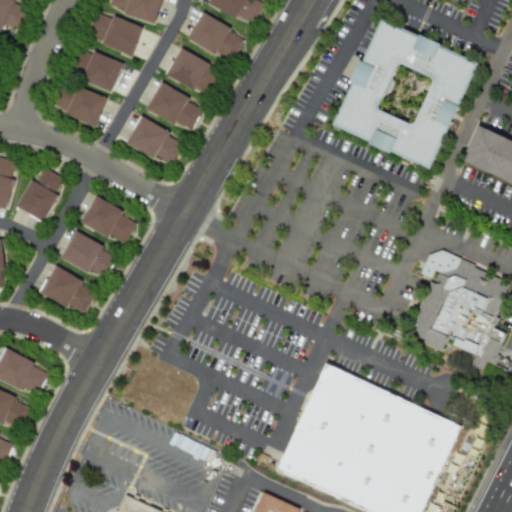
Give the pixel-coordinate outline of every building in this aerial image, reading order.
[(0,0),(0,27),(2,28),(3,25),(16,30),(26,6),(12,0),(0,0)] [(153,23),(161,0),(109,0),(107,7),(153,23)] [(209,0),(207,4),(236,19),(238,16),(252,24),(265,0),(264,0),(209,0)] [(390,0),(426,0),(422,11),(418,9),(417,12),(390,0)] [(101,45),(131,56),(141,29),(95,10),(86,34),(103,40),(101,45)] [(186,38),(229,63),(242,40),(228,32),(230,28),(202,12),(186,38)] [(384,20),(481,65),(449,131),(431,171),(335,126),(384,20)] [(82,48),(71,74),(110,91),(122,65),(82,48)] [(164,75),(203,96),(217,69),(179,48),(164,75)] [(188,132),(201,110),(186,101),(188,98),(161,82),(146,107),(188,132)] [(52,109),(96,125),(106,97),(77,86),(75,91),(61,86),(52,109)] [(153,158),(154,156),(170,164),(180,144),(166,136),(168,131),(140,116),(125,144),(153,158)] [(473,162),(511,179),(511,138),(488,128),(473,162)] [(0,208),(5,210),(13,179),(10,178),(14,161),(0,157),(0,208)] [(64,178),(42,168),(35,181),(30,179),(16,209),(43,222),(64,178)] [(81,223),(124,244),(134,223),(120,216),(123,210),(94,196),(81,223)] [(60,257),(101,280),(115,254),(74,231),(60,257)] [(415,333),(451,352),(454,343),(483,358),(480,366),(490,372),(494,364),(502,369),(511,347),(496,340),(511,304),(511,295),(510,294),(511,288),(511,285),(447,253),(434,257),(426,276),(437,281),(415,333)] [(67,308),(68,306),(83,313),(94,292),(80,285),(82,280),(53,266),(39,294),(67,308)] [(0,356),(0,380),(36,395),(46,373),(32,367),(34,361),(3,348),(0,356)] [(287,473),(372,511),(431,511),(470,430),(337,367),(287,473)] [(0,423),(18,431),(28,408),(13,401),(14,396),(0,390),(0,423)] [(0,436),(0,468),(12,443),(0,436)] [(255,511),(264,494),(299,511),(298,511),(255,511)] [(126,511),(160,511),(132,499),(126,511)]
